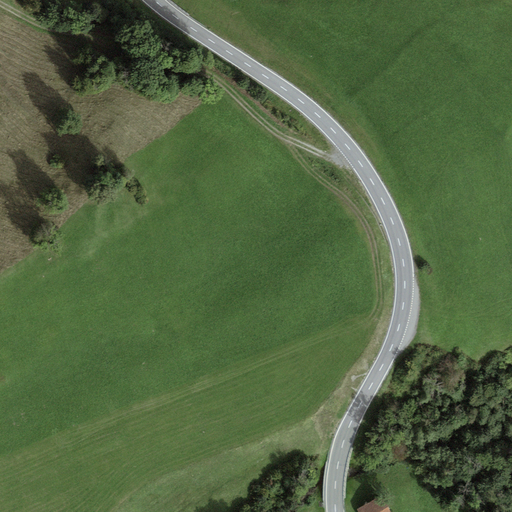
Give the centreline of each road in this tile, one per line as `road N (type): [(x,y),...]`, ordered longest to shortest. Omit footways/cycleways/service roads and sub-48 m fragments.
road 1 (secondary): [(154,0),(320,117),(361,165),(393,224),(403,309),(341,446),(335,511)]
road 2 (track): [(0,3),(54,29),(200,69),(285,137),(326,157),(352,154)]
